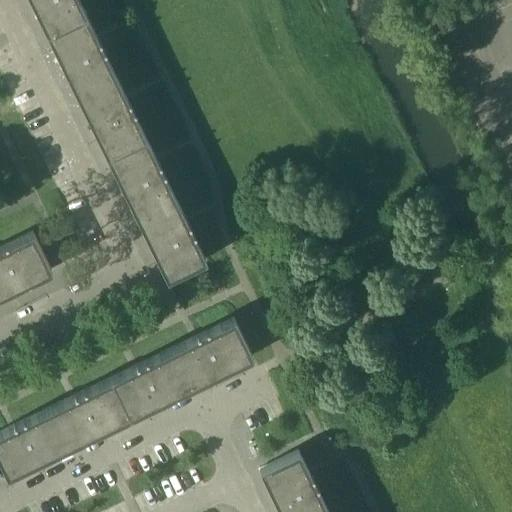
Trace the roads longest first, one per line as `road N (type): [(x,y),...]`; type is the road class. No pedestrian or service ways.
road 1 (residential): [(0,332),(127,271),(0,4)]
road 2 (residential): [(0,504),(200,406)]
